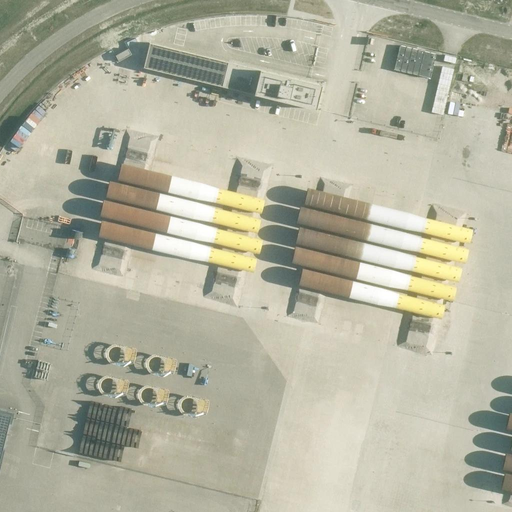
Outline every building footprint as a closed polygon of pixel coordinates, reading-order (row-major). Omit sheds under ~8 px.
[(143,67),(143,68),(144,68),(315,110),(317,103),(315,103),(318,92),(320,92),(321,86),(150,44),(150,43),(149,43),(149,44),(144,67),(143,67)] [(400,46),(394,70),(430,79),(436,55),(400,46)] [(484,97),(481,109),(511,115),(511,84),(489,79),(486,91),(485,91),(483,97),(484,97)] [(478,120),(480,108),(460,103),(457,115),(478,120)] [(476,145),(484,148),(488,136),(480,133),(476,145)] [(400,159),(383,240),(436,252),(454,169),(457,169),(462,145),(409,134),(403,160),(400,159)] [(452,274),(508,286),(511,268),(511,158),(481,152),(465,228),(462,228),(452,274)] [(82,231),(77,250),(121,261),(123,252),(105,248),(108,237),(82,231)] [(343,241),(371,247),(372,237),(345,232),(343,241)] [(184,278),(233,289),(235,281),(225,279),(227,267),(188,258),(184,278)] [(454,323),(417,507),(441,511),(466,511),(484,429),(480,429),(500,332),(454,323)] [(212,399),(219,401),(225,374),(218,378),(220,372),(210,370),(205,373),(199,372),(198,380),(189,386),(188,387),(182,392),(184,396),(182,405),(177,404),(174,406),(177,411),(209,417),(206,412),(208,411),(205,407),(212,403),(212,399)] [(504,431),(487,511),(511,511),(511,375),(501,431),(504,431)] [(0,460),(2,454),(9,424),(12,425),(15,414),(0,410),(0,460)]
